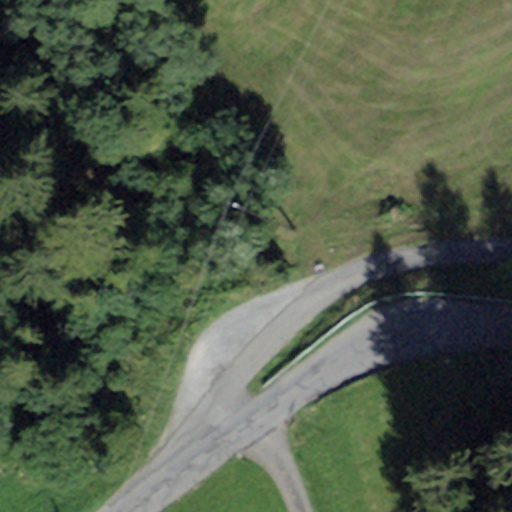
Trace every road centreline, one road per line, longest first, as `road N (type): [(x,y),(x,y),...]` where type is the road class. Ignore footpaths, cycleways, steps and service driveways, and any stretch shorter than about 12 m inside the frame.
road 1 (residential): [(511,248),(379,259),(235,333),(214,354),(205,388),(214,449)]
road 2 (tertiary): [(511,327),(433,320),(368,340),(214,449)]
